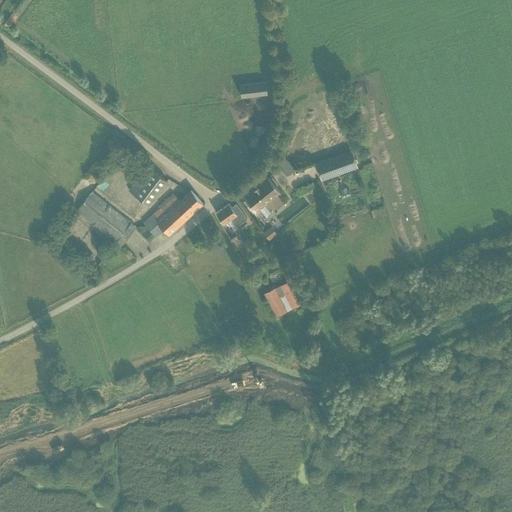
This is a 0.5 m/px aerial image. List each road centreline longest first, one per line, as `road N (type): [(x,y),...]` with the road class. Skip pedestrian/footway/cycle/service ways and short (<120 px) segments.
road 1 (track): [(511,330),(351,399),(361,511)]
road 2 (unclassified): [(0,37),(217,206)]
road 3 (residential): [(0,339),(174,240),(217,206)]
road 4 (track): [(271,0),(284,103),(269,170)]
